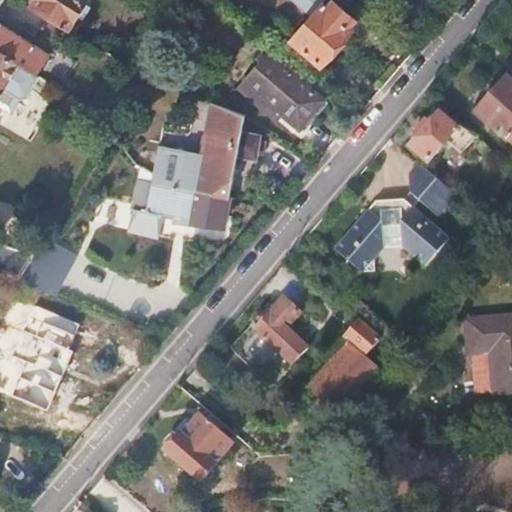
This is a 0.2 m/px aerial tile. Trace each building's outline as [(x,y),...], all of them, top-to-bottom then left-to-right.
[(36,0),(32,6),(74,35),(82,23),(75,19),(85,3),(81,0),(36,0)] [(323,0),(292,38),(323,64),(354,26),(346,21),(352,12),(337,0),(333,0),(328,4),(323,0)] [(50,55),(0,22),(0,50),(38,75),(50,55)] [(38,75),(0,50),(0,94),(3,91),(18,102),(25,101),(42,78),(38,75)] [(326,98),(272,51),(241,86),(270,110),(275,104),(301,125),(326,98)] [(511,81),(509,79),(479,113),(511,143),(511,81)] [(3,91),(0,94),(0,110),(7,116),(18,102),(3,91)] [(195,188),(230,194),(237,156),(255,159),(256,154),(262,155),(265,140),(260,139),(260,133),(241,130),(246,113),(212,102),(201,159),(195,188)] [(461,154),(475,136),(461,124),(458,127),(440,112),(429,124),(427,121),(415,132),(419,135),(410,147),(430,163),(447,142),(461,154)] [(153,162),(151,171),(149,179),(195,188),(201,159),(155,151),(153,162)] [(437,215),(456,192),(419,161),(408,173),(418,183),(411,192),(437,215)] [(151,171),(133,169),(126,208),(143,211),(145,202),(167,212),(225,222),(230,194),(195,188),(149,179),(151,171)] [(378,258),(388,249),(387,236),(402,236),(402,243),(426,265),(451,237),(405,199),(398,204),(384,204),(377,202),(338,250),(365,273),(378,273),(378,258)] [(28,260),(0,245),(0,268),(17,276),(28,260)] [(45,257),(35,282),(56,292),(66,266),(45,257)] [(281,325),(286,321),(290,324),(297,315),(284,301),(275,311),(270,308),(227,352),(269,391),(308,350),(281,325)] [(467,346),(469,346),(486,344),(493,387),(511,385),(511,308),(463,314),(467,346)] [(347,334),(369,352),(380,341),(358,323),(347,334)] [(27,362),(26,363),(19,378),(54,393),(72,352),(23,331),(13,355),(27,362)] [(387,371),(403,355),(383,337),(380,341),(369,352),(367,355),(387,371)] [(486,344),(469,346),(476,388),(493,387),(486,344)] [(342,416),(380,370),(364,357),(351,346),(312,389),(342,416)] [(199,416),(182,434),(176,436),(172,435),(167,441),(166,444),(168,449),(167,453),(202,483),(234,445),(199,416)]
